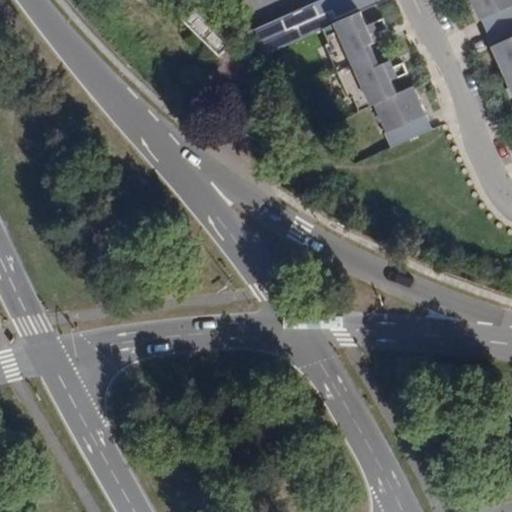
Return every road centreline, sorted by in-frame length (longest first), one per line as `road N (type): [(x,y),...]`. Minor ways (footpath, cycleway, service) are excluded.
road 1 (secondary): [(511,330),(181,172)]
road 2 (secondary): [(290,327),(151,339),(51,362)]
road 3 (secondary): [(181,172),(30,0)]
road 4 (residential): [(511,203),(417,0)]
road 5 (secondary): [(511,346),(290,327)]
road 6 (secondary): [(402,511),(290,327)]
road 7 (secondary): [(290,327),(181,172)]
road 8 (secondary): [(51,362),(136,511)]
